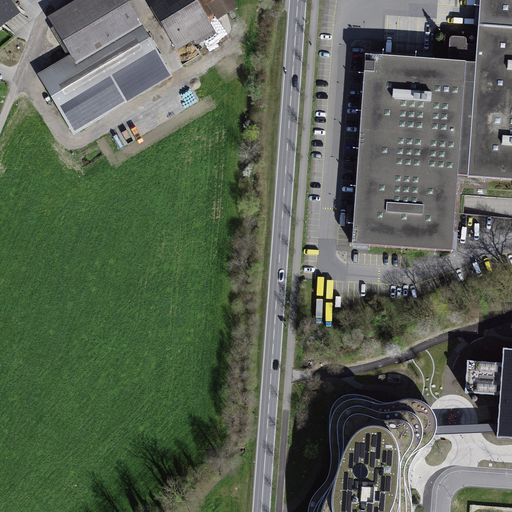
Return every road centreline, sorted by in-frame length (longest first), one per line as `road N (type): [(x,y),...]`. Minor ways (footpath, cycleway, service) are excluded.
road 1 (primary): [(298,0),(262,511)]
road 2 (track): [(0,139),(66,0)]
